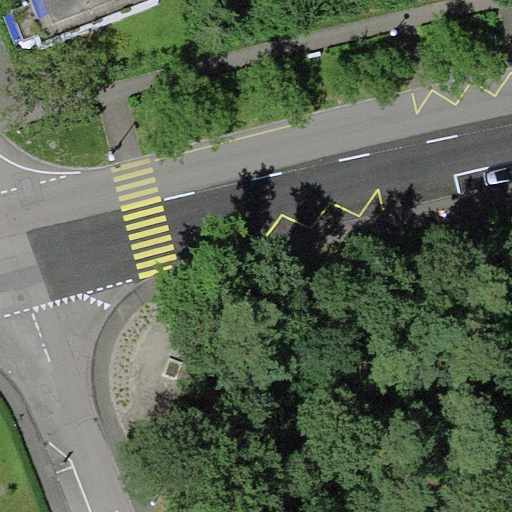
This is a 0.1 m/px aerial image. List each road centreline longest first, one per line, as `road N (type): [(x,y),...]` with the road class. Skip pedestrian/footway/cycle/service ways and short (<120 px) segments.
road 1 (residential): [(511,115),(0,237)]
road 2 (track): [(230,408),(511,370)]
road 3 (residential): [(0,263),(31,308),(103,511)]
